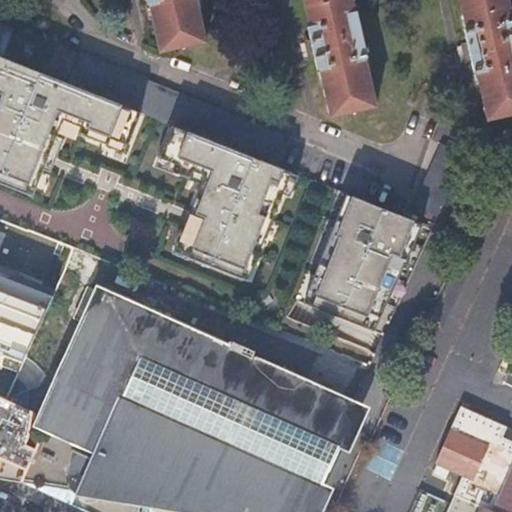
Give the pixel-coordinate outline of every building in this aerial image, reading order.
[(145,0),(147,6),(151,6),(161,52),(206,44),(196,0),(145,0)] [(323,71),(334,116),(375,107),(366,60),(371,57),(360,12),(356,12),(353,0),(307,0),(314,26),(310,29),(319,72),(323,71)] [(511,12),(509,0),(462,0),(469,31),(466,32),(477,75),(479,73),(490,121),(511,116),(511,12)] [(76,58),(59,52),(52,69),(67,77),(76,58)] [(272,166),(278,168),(290,140),(80,55),(68,85),(142,115),(173,128),(259,162),(272,166)] [(129,147),(142,115),(68,85),(0,58),(0,185),(34,198),(64,122),(82,129),(80,135),(127,153),(129,147)] [(259,162),(173,128),(153,180),(169,186),(167,193),(195,203),(179,247),(187,250),(184,256),(249,282),(292,174),(278,168),(272,166),(259,162)] [(413,209),(438,219),(463,163),(465,157),(440,148),(413,209)] [(150,186),(167,193),(169,186),(153,180),(150,186)] [(347,196),(306,303),(370,328),(377,312),(383,314),(414,245),(409,243),(416,223),(347,196)] [(0,244),(67,272),(75,251),(58,244),(4,223),(0,221),(0,244)] [(409,243),(414,245),(423,226),(416,223),(409,243)] [(176,254),(184,256),(187,250),(179,247),(176,254)] [(48,494),(87,511),(305,511),(354,403),(105,293),(48,419),(13,403),(0,436),(0,472),(23,483),(25,478),(50,482),(48,494)] [(377,312),(370,328),(376,330),(383,314),(377,312)] [(0,436),(13,403),(2,399),(0,403),(0,436)] [(511,511),(511,429),(461,406),(435,463),(462,477),(446,511),(511,511)] [(23,483),(48,494),(50,482),(25,478),(23,483)] [(420,492),(412,511),(432,511),(438,499),(420,492)]
